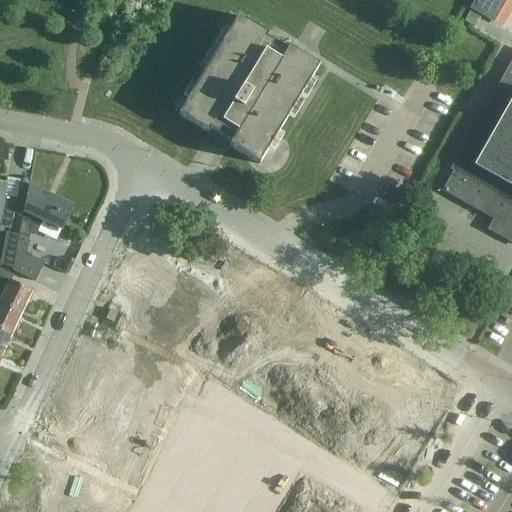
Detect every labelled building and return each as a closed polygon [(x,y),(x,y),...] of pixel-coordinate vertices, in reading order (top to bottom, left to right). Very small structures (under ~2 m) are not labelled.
[(477,0),(472,8),(494,21),(505,0),(477,0)] [(472,13),(466,22),(475,27),(480,18),(472,13)] [(260,165),(276,138),(320,66),(239,16),(179,115),(215,137),(213,139),(223,145),(225,143),(260,165)] [(453,172),(443,191),(494,220),(488,230),(511,243),(511,61),(511,62),(482,115),(475,111),(467,125),(474,129),(451,171),(453,172)] [(0,225),(0,226),(13,229),(18,198),(6,196),(8,185),(0,183),(0,225)] [(15,269),(14,271),(36,281),(45,263),(27,255),(31,233),(36,235),(43,221),(63,230),(74,206),(30,185),(21,237),(17,257),(15,269)] [(2,254),(0,264),(15,269),(17,257),(2,254)] [(176,267),(156,298),(177,311),(196,280),(176,267)] [(24,312),(34,291),(12,281),(14,276),(0,269),(0,301),(24,312)] [(196,280),(177,311),(196,323),(215,292),(196,280)] [(215,292),(196,323),(215,335),(235,303),(215,292)] [(0,326),(14,333),(24,312),(0,301),(0,326)] [(235,303),(215,335),(235,347),(254,315),(235,303)] [(254,315),(235,347),(254,359),(274,327),(254,315)] [(14,333),(0,326),(0,353),(4,356),(14,333)] [(274,327),(254,359),(275,371),(294,340),(274,327)] [(152,333),(148,342),(156,346),(161,337),(152,333)] [(161,337),(156,346),(165,350),(169,341),(161,337)] [(129,341),(117,365),(157,384),(168,360),(129,341)] [(300,344),(281,375),(301,387),(320,356),(300,344)] [(320,356),(301,387),(320,399),(340,368),(320,356)] [(117,365),(106,388),(146,407),(157,384),(117,365)] [(340,368),(320,399),(340,411),(359,380),(340,368)] [(231,378),(226,387),(234,392),(239,383),(231,378)] [(359,380),(340,411),(359,423),(379,392),(359,380)] [(178,383),(174,392),(183,396),(187,388),(178,383)] [(239,383),(234,392),(242,397),(248,388),(239,383)] [(106,388),(96,411),(135,429),(146,407),(106,388)] [(174,392),(170,400),(179,405),(183,396),(174,392)] [(379,392),(359,423),(379,435),(398,404),(379,392)] [(398,404),(379,435),(399,448),(418,416),(398,404)] [(278,407),(273,416),(281,421),(286,412),(278,407)] [(96,411),(85,433),(125,452),(135,429),(96,411)] [(286,412),(281,421),(289,426),(294,417),(286,412)] [(156,429),(152,437),(162,442),(166,433),(156,429)] [(317,431),(311,439),(319,444),(325,436),(317,431)] [(85,433),(74,457),(113,476),(125,452),(85,433)] [(325,436),(319,444),(327,449),(333,441),(325,436)] [(152,437),(148,446),(158,450),(162,442),(152,437)] [(356,455),(350,464),(358,468),(364,459),(356,455)] [(364,459),(358,468),(366,473),(372,464),(364,459)] [(142,460),(137,469),(147,474),(151,465),(142,460)] [(71,464),(59,488),(100,507),(111,483),(71,464)] [(278,498),(277,479),(205,483),(206,501),(278,498)] [(294,487),(290,495),(298,501),(303,493),(294,487)] [(59,488),(49,510),(52,511),(97,511),(100,507),(59,488)] [(329,491),(316,511),(359,511),(360,511),(329,491)] [(290,495),(285,503),(294,509),(298,501),(290,495)] [(119,503),(114,511),(128,511),(130,508),(119,503)]
